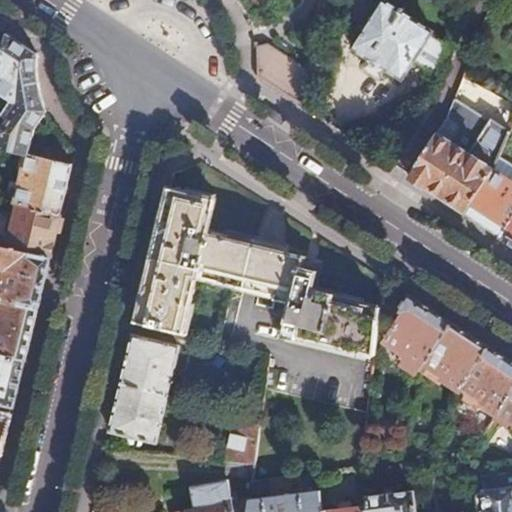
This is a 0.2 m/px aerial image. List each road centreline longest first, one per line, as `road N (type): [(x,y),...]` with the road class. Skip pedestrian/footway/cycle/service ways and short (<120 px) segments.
road 1 (unclassified): [(43,511),(142,65)]
road 2 (secondary): [(142,65),(511,303)]
road 3 (secondary): [(41,0),(142,65)]
